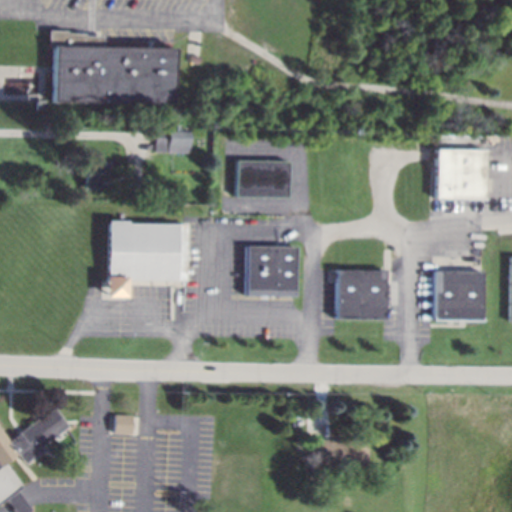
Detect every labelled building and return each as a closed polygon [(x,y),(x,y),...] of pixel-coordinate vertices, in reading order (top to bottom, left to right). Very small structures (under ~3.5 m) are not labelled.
[(65,32),(83,32),(83,35),(101,35),(101,45),(173,47),(172,103),(51,101),(52,47),(46,47),(47,29),(65,29),(65,32)] [(44,109),(35,109),(35,99),(44,99),(44,109)] [(187,150),(153,150),(153,129),(187,129),(187,150)] [(480,198),(431,198),(432,148),(481,149),(480,198)] [(285,161),(285,198),(233,197),(234,160),(285,161)] [(104,181),(96,181),(96,188),(80,188),(80,162),(104,162),(104,181)] [(121,297),(99,297),(99,276),(103,276),(104,220),(123,220),(123,223),(183,224),(183,281),(122,280),(121,297)] [(290,295),(242,294),(243,244),(291,245),(290,295)] [(381,319),(333,319),(333,269),(382,269),(381,319)] [(479,271),(478,322),(431,321),(432,270),(479,271)] [(66,426),(38,447),(41,450),(22,464),(14,453),(2,462),(19,485),(13,489),(27,508),(21,511),(11,511),(1,498),(0,498),(0,433),(5,440),(52,406),(66,426)] [(112,414),(129,415),(128,432),(111,432),(112,414)] [(364,465),(308,464),(309,437),(364,438),(364,465)] [(223,458),(252,459),(251,478),(222,478),(223,458)]
